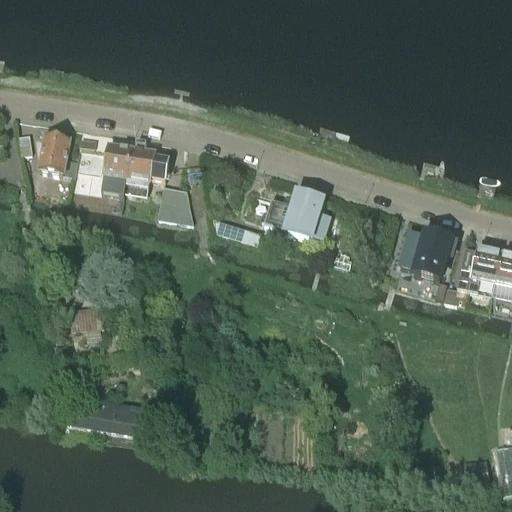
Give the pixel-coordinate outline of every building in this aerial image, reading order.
[(29,140),(19,141),(22,161),(32,159),(29,140)] [(63,181),(66,163),(69,145),(66,145),(65,142),(59,141),(56,143),(45,141),(39,176),(63,181)] [(127,187),(132,154),(130,154),(128,151),(121,150),(119,152),(109,150),(103,183),(112,184),(127,187)] [(150,187),(154,162),(154,158),(144,156),(143,154),(136,153),(133,154),(132,154),(127,187),(149,190),(150,187)] [(169,165),(154,162),(150,187),(165,190),(169,165)] [(77,166),(66,163),(63,181),(74,182),(77,166)] [(88,203),(92,178),(79,177),(76,201),(88,203)] [(193,230),(186,196),(163,192),(158,224),(193,230)] [(298,202),(296,209),(295,213),(271,206),(264,231),(288,238),(287,240),(309,246),(309,245),(320,248),(328,223),(316,220),(320,208),(313,206),(314,204),(305,202),(305,203),(298,202)] [(257,251),(261,238),(213,224),(215,238),(257,251)] [(409,240),(400,274),(415,278),(414,281),(438,288),(439,287),(448,254),(450,246),(425,239),(424,244),(409,240)] [(362,269),(378,273),(383,255),(367,251),(362,269)] [(465,283),(462,296),(477,299),(480,287),(494,290),(500,258),(478,253),(477,257),(465,255),(459,281),(465,283)] [(511,260),(500,258),(494,290),(511,294),(511,260)] [(101,313),(69,315),(71,335),(85,334),(100,333),(103,333),(101,313)] [(142,359),(126,360),(126,373),(143,372),(142,359)] [(101,411),(103,401),(76,396),(70,430),(140,441),(144,418),(101,411)] [(511,451),(495,454),(503,501),(511,499),(511,451)]
